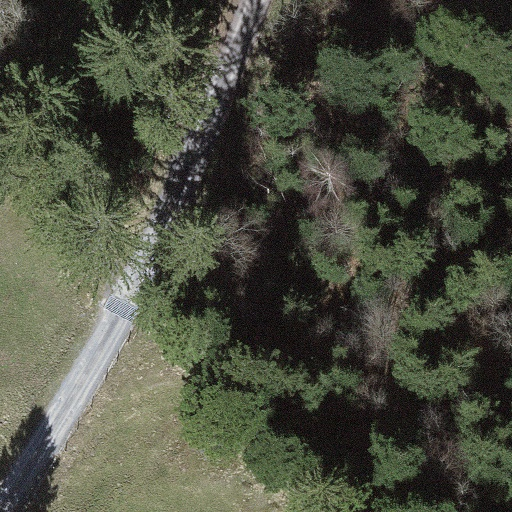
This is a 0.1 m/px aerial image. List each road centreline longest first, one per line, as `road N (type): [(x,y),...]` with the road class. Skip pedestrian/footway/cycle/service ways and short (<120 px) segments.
road 1 (track): [(8,511),(61,423),(251,0)]
road 2 (track): [(61,423),(131,414),(264,335),(422,210),(511,174)]
